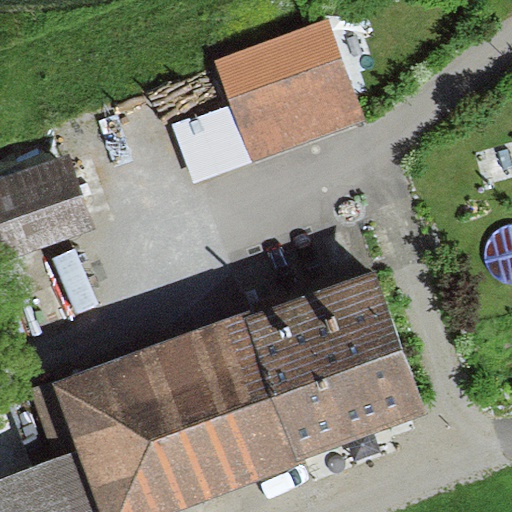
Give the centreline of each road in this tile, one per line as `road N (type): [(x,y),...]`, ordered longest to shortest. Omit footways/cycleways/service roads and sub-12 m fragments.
road 1 (track): [(511,41),(60,352),(0,376)]
road 2 (unknown): [(511,451),(340,511)]
